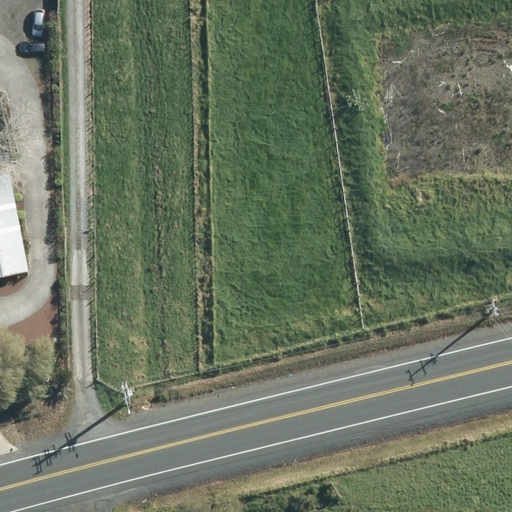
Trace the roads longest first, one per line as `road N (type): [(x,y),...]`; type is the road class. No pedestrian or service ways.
road 1 (secondary): [(0,490),(511,360)]
road 2 (track): [(87,464),(57,0)]
